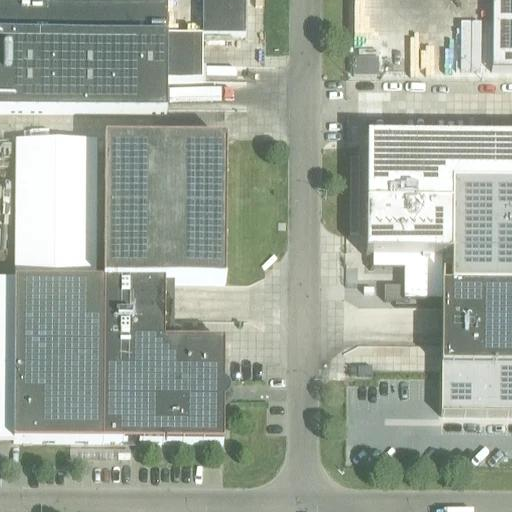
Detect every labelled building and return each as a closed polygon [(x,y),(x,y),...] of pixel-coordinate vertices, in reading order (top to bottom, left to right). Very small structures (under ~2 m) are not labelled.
[(0,0),(0,114),(165,116),(166,0),(0,0)] [(201,0),(201,38),(244,38),(244,0),(201,0)] [(511,0),(490,0),(490,74),(511,73),(511,0)] [(351,78),(377,78),(377,62),(351,62),(351,78)] [(511,143),(365,142),(364,259),(450,260),(450,290),(441,290),(441,295),(440,304),(440,370),(440,418),(511,418),(511,143)] [(13,284),(12,445),(101,445),(222,446),(223,346),(162,345),(163,286),(224,287),(225,145),(103,144),(102,285),(94,285),(95,144),(15,143),(13,284)] [(383,289),(383,304),(408,304),(408,289),(383,289)] [(109,450),(110,464),(128,464),(127,449),(109,450)]
